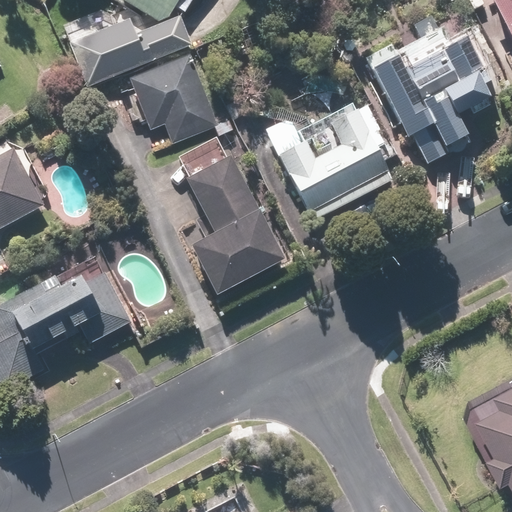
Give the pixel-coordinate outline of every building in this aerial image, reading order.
[(119,0),(158,23),(170,19),(181,0),(119,0)] [(511,0),(491,0),(511,38),(511,0)] [(88,89),(193,47),(181,18),(137,35),(131,20),(70,45),(88,89)] [(399,58),(374,71),(425,168),(472,143),(458,117),(496,97),(465,39),(405,70),(399,58)] [(191,56),(129,80),(150,133),(164,127),(171,144),(218,126),(191,56)] [(293,123),(268,136),(308,214),(389,173),(358,112),(331,126),(342,147),(315,161),(306,142),(303,144),(293,123)] [(16,149),(0,157),(0,275),(2,275),(0,271),(0,231),(47,207),(16,149)] [(192,248),(218,297),(287,261),(231,158),(187,181),(216,235),(192,248)] [(57,276),(0,307),(0,384),(5,393),(45,371),(35,353),(80,329),(90,346),(132,323),(105,273),(87,283),(83,277),(63,288),(57,276)] [(506,411),(482,423),(500,458),(491,463),(504,489),(511,485),(511,391),(500,398),(506,411)]
